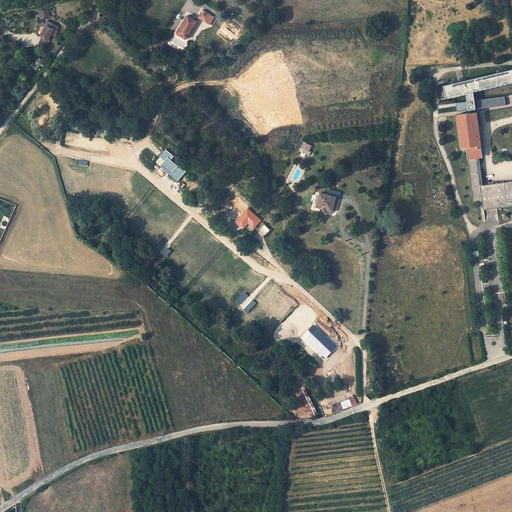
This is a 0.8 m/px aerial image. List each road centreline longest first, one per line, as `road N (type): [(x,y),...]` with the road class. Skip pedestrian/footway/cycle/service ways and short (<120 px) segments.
road 1 (unclassified): [(511,357),(309,424),(207,428),(92,457),(0,510)]
road 2 (unknown): [(493,363),(473,226),(440,130),(438,82),(446,69),(511,61)]
road 3 (unknown): [(349,192),(372,238),(365,345)]
road 4 (unknown): [(365,345),(254,245)]
